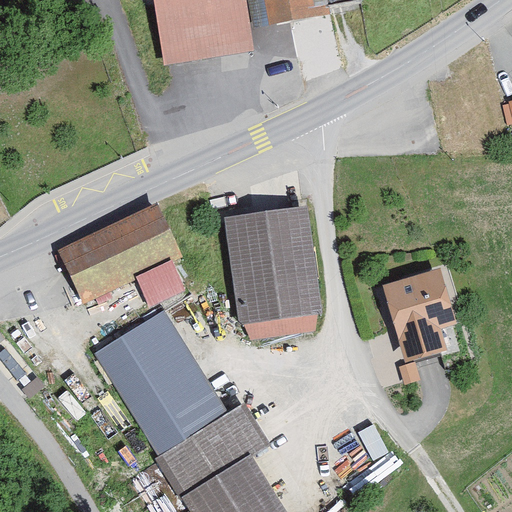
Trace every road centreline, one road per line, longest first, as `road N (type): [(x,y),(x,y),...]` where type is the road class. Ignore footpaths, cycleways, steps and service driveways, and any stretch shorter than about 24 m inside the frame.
road 1 (residential): [(317,113),(328,247),(343,313),(372,395),(414,450)]
road 2 (tertiary): [(317,113),(0,258)]
road 3 (tertiary): [(503,0),(317,113)]
